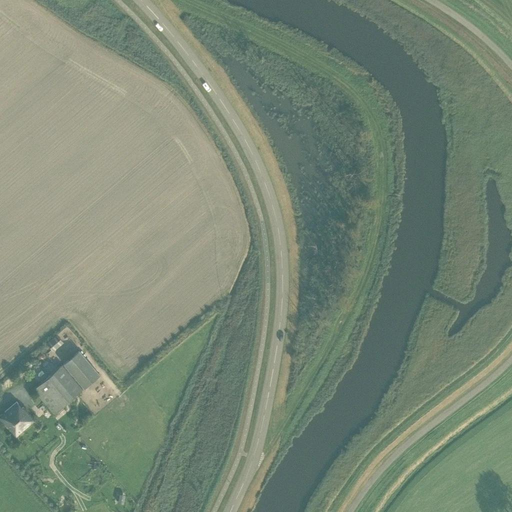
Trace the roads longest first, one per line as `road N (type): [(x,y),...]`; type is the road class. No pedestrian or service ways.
road 1 (track): [(187,0),(326,70),(367,112),(379,141),(380,199),(361,277),(302,391),(253,457)]
road 2 (tertiary): [(141,0),(237,125),(277,227),(277,342),(253,457),(229,511)]
road 3 (unclassified): [(350,511),(398,453),(511,358)]
